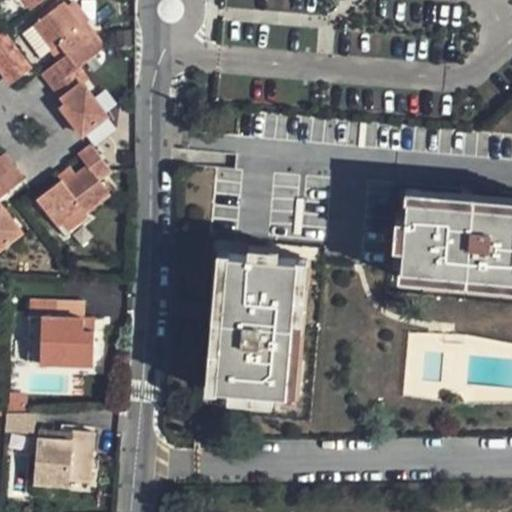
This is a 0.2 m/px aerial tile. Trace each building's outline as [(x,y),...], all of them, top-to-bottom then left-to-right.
[(37,0),(23,0),(32,10),(40,3),(37,0)] [(60,0),(57,0),(39,14),(42,18),(63,2),(60,0)] [(89,21),(74,1),(67,6),(82,27),(86,23),(89,21)] [(35,23),(35,24),(54,49),(59,45),(66,54),(42,73),(65,102),(60,106),(83,135),(108,116),(84,84),(88,80),(79,68),(106,47),(86,23),(82,27),(67,6),(63,2),(42,18),(35,23)] [(35,24),(22,34),(40,58),(54,49),(35,24)] [(30,67),(0,28),(0,69),(10,83),(30,67)] [(60,181),(36,199),(57,226),(62,223),(82,207),(86,212),(110,194),(99,179),(112,170),(92,145),(79,155),(87,167),(77,175),(65,184),(62,179),(60,181)] [(0,249),(22,232),(1,205),(0,206),(0,198),(24,180),(4,154),(0,156),(0,249)] [(77,175),(71,168),(58,178),(60,181),(62,179),(65,184),(77,175)] [(511,209),(406,201),(401,270),(511,278),(511,209)] [(86,212),(82,207),(62,223),(67,230),(88,215),(86,212)] [(297,263),(226,257),(215,392),(286,398),(297,263)] [(90,300),(33,299),(31,362),(96,363),(98,329),(89,329),(90,300)] [(98,329),(99,317),(90,317),(89,329),(98,329)] [(13,423),(34,422),(33,410),(13,411),(13,423)] [(75,430),(63,429),(62,438),(74,439),(75,430)] [(40,437),(36,482),(71,483),(71,478),(94,479),(97,432),(75,430),(74,439),(62,438),(40,437)]
